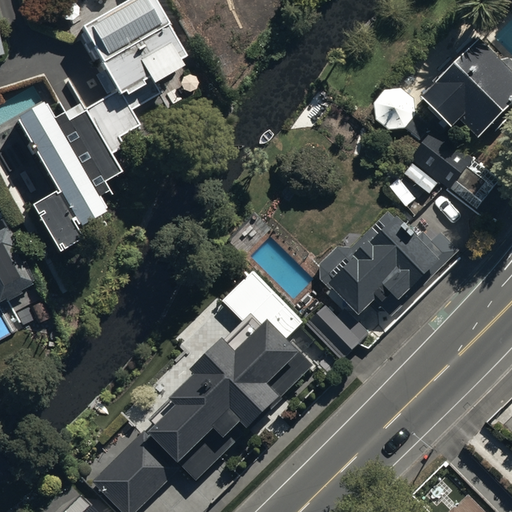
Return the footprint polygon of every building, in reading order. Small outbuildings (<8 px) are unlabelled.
[(121,165),(116,155),(127,148),(118,133),(146,116),(149,121),(207,86),(166,18),(167,17),(156,0),(116,0),(81,21),(102,56),(99,58),(117,87),(86,106),(85,105),(68,115),(62,106),(52,112),(42,96),(15,112),(58,183),(32,199),(59,243),(83,229),(78,220),(107,203),(99,190),(108,184),(103,176),(121,165)] [(511,58),(509,55),(506,58),(481,33),(476,37),(422,91),(451,120),(460,111),(480,131),(511,99),(511,58)] [(424,139),(415,152),(453,182),(456,177),(483,198),(500,177),(416,111),(414,95),(402,85),(384,87),(374,100),(375,116),(390,128),(407,125),(424,139)] [(320,261),(320,277),(335,291),(339,287),(361,309),(374,296),(392,314),(459,247),(440,229),(431,239),(421,229),(418,232),(391,205),(351,246),(339,243),(320,261)] [(0,298),(36,280),(6,224),(0,227),(0,298)] [(322,300),(305,318),(343,357),(371,331),(346,305),(336,314),(322,300)] [(178,399),(148,429),(145,427),(92,480),(123,511),(131,511),(181,463),(196,477),(312,362),(298,348),(301,345),(269,312),(236,345),(221,330),(190,361),(195,366),(170,390),(178,399)] [(489,511),(467,490),(444,511),(489,511)] [(100,511),(90,501),(78,511),(100,511)]
